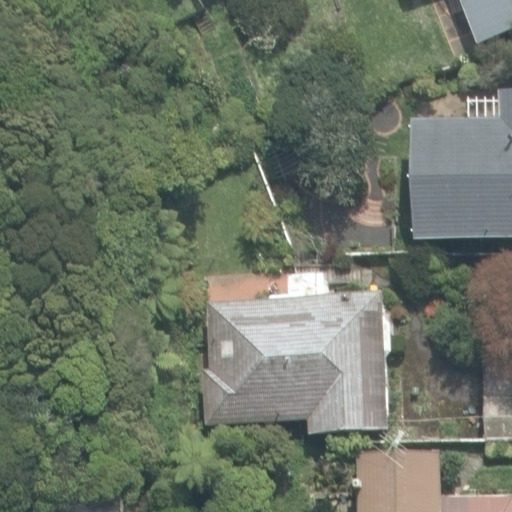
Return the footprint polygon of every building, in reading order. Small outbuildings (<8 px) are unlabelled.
[(511,0),(463,0),(481,46),(511,34),(511,0)] [(420,126),(420,243),(511,242),(511,98),(510,98),(510,126),(420,126)] [(314,425),(314,435),(394,433),(391,298),(333,299),(333,280),(296,281),(296,298),(276,298),(274,300),(211,301),(213,370),(205,371),(207,427),(314,425)] [(487,439),(511,439),(511,354),(487,354),(487,439)] [(511,511),(511,498),(447,498),(448,457),(365,456),(363,511),(511,511)]
